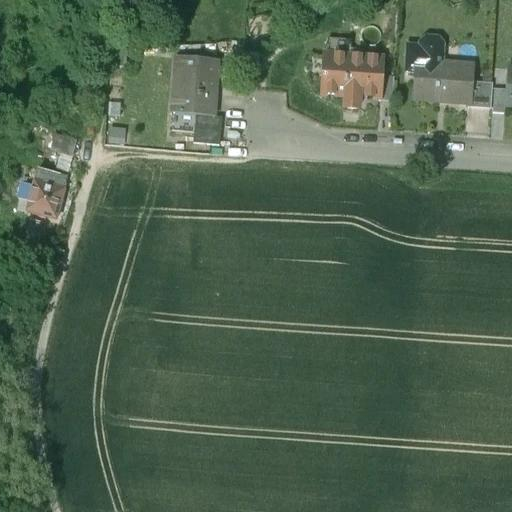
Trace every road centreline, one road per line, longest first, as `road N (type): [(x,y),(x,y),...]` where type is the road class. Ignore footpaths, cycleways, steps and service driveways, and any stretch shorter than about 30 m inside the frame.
road 1 (unclassified): [(41,511),(32,474),(38,370),(92,155)]
road 2 (residential): [(511,160),(327,144),(269,131)]
